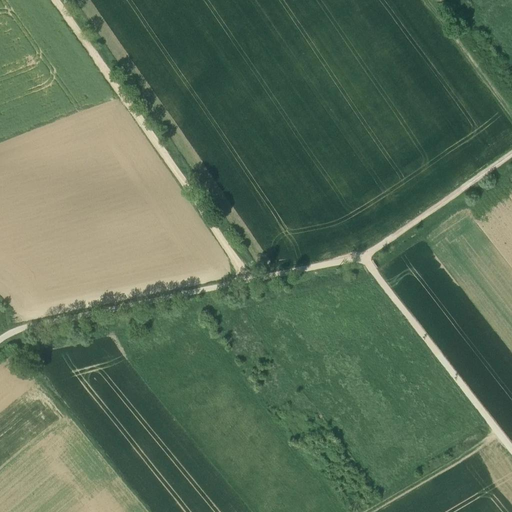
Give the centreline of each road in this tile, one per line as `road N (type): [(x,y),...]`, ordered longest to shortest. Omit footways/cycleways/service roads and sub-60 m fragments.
road 1 (track): [(511,451),(365,256),(248,279)]
road 2 (track): [(248,279),(56,0)]
road 3 (track): [(248,279),(37,325),(0,341)]
road 4 (track): [(365,256),(511,157)]
road 5 (track): [(498,434),(366,511)]
road 6 (track): [(426,0),(511,113)]
